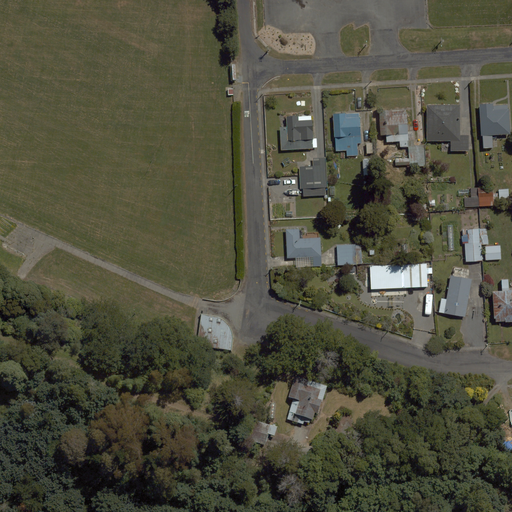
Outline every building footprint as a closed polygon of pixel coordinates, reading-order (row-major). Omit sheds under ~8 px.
[(493,135),(510,134),(509,105),(479,106),(481,148),(494,147),(493,135)] [(450,140),(450,153),(469,153),(469,135),(458,135),(458,107),(426,107),(426,140),(450,140)] [(380,111),(380,135),(386,135),(386,142),(398,142),(398,147),(408,147),(407,111),(380,111)] [(358,137),(361,137),(359,112),(332,114),(334,151),(345,150),(346,157),(359,156),(358,137)] [(317,140),(312,140),(312,116),(287,116),(287,126),(280,126),(281,150),(313,149),(318,149),(317,140)] [(409,146),(409,157),(395,158),(395,166),(409,166),(409,167),(423,167),(422,146),(409,146)] [(311,168),(300,168),(300,195),(326,195),(325,163),(311,163),(311,168)] [(508,189),(498,189),(498,200),(508,200),(508,189)] [(495,191),(470,192),(470,198),(464,198),(464,207),(496,206),(495,191)] [(299,237),(299,227),(286,227),(286,257),(296,256),(296,265),(323,265),(322,236),(299,237)] [(462,230),(462,239),(464,238),(465,263),(482,263),(481,244),(487,244),(487,229),(462,230)] [(356,242),(336,243),(337,266),(356,265),(356,242)] [(500,246),(483,246),(484,261),(500,261),(500,246)] [(472,280),(451,276),(446,299),(441,297),(438,312),(465,318),(472,280)] [(501,278),(501,290),(491,290),(492,323),(511,322),(511,289),(507,290),(507,278),(501,278)] [(207,330),(191,326),(184,358),(219,366),(224,348),(219,338),(207,330)] [(314,409),(322,411),(328,387),(295,378),(289,400),(293,401),(288,420),(309,426),(314,409)] [(269,434),(274,436),(278,427),(252,418),(245,437),(265,445),(269,434)]
